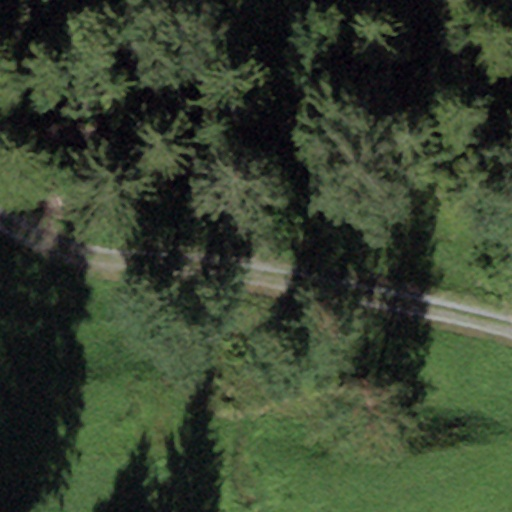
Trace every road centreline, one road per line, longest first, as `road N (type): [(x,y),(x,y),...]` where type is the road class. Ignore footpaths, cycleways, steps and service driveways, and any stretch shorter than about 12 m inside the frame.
road 1 (track): [(511,331),(108,259),(0,211)]
road 2 (track): [(0,126),(213,132),(366,101),(511,94)]
